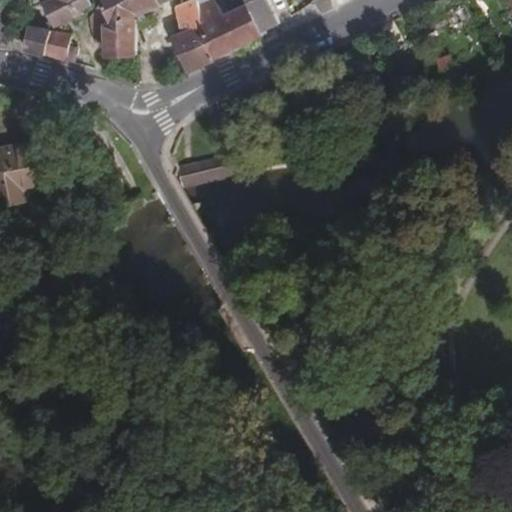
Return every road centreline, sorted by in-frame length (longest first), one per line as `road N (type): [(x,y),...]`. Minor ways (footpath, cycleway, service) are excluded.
road 1 (tertiary): [(361,511),(127,122)]
road 2 (tertiary): [(127,122),(386,0)]
road 3 (tertiary): [(127,122),(88,90),(0,66)]
